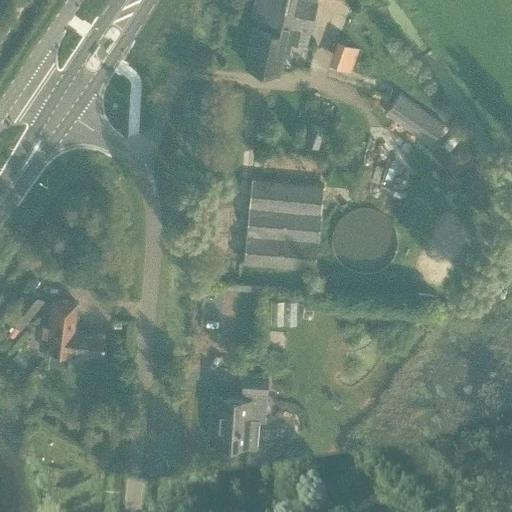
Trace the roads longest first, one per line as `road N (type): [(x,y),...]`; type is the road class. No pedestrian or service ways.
road 1 (unclassified): [(130,511),(154,223),(149,189),(132,158)]
road 2 (primary): [(72,116),(146,0)]
road 3 (primary): [(120,0),(51,103)]
road 4 (unclassified): [(201,73),(170,83),(148,141),(132,158)]
